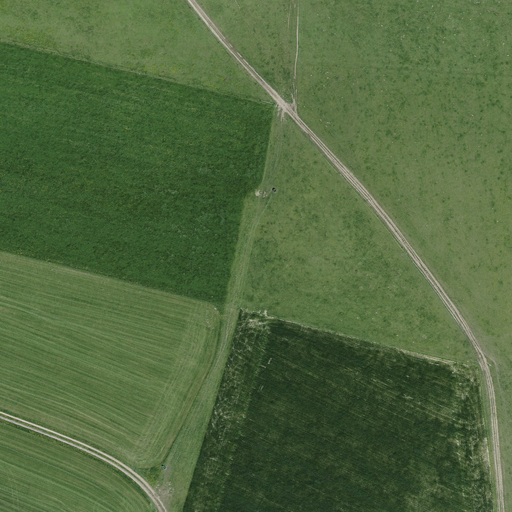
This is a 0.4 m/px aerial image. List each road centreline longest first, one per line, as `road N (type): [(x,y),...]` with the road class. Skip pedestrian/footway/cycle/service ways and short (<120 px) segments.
road 1 (track): [(502,511),(488,379),(468,332),(372,201),(191,0)]
road 2 (track): [(0,413),(116,463),(140,479),(163,511)]
